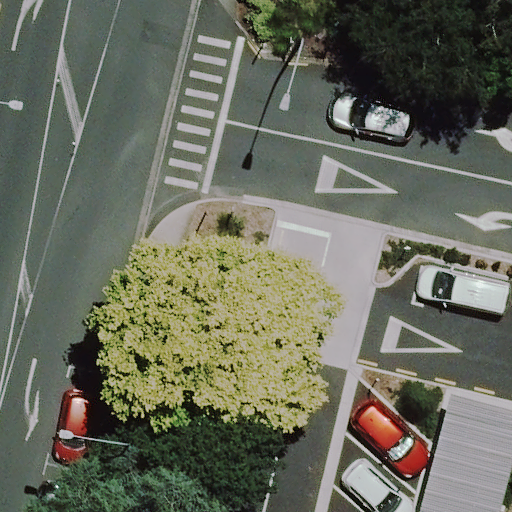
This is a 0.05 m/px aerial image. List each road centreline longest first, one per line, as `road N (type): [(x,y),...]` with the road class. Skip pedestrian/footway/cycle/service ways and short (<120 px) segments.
road 1 (unclassified): [(511,183),(72,82)]
road 2 (residential): [(0,385),(72,82)]
